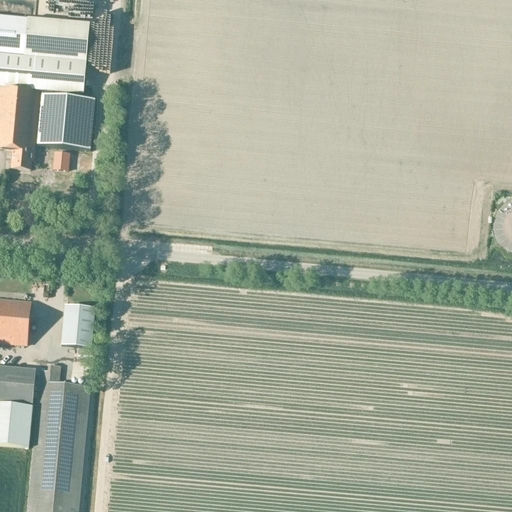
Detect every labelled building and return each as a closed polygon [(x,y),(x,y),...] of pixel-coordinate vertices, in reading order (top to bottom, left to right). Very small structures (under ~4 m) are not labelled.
[(0,17),(0,56),(86,64),(90,26),(29,21),(29,20),(0,17)] [(0,90),(40,93),(82,96),(87,65),(0,56),(0,90)] [(34,163),(40,93),(0,90),(0,151),(13,153),(12,170),(31,172),(31,163),(34,163)] [(43,99),(39,149),(90,154),(95,104),(43,99)] [(70,156),(56,154),(54,171),(69,172),(70,156)] [(0,344),(28,347),(32,304),(0,301),(0,344)] [(95,311),(65,308),(61,348),(91,351),(95,311)] [(62,374),(60,374),(61,368),(48,367),(48,373),(43,372),(29,511),(79,511),(92,388),(61,385),(62,374)] [(0,447),(29,450),(36,372),(0,369),(0,447)]
